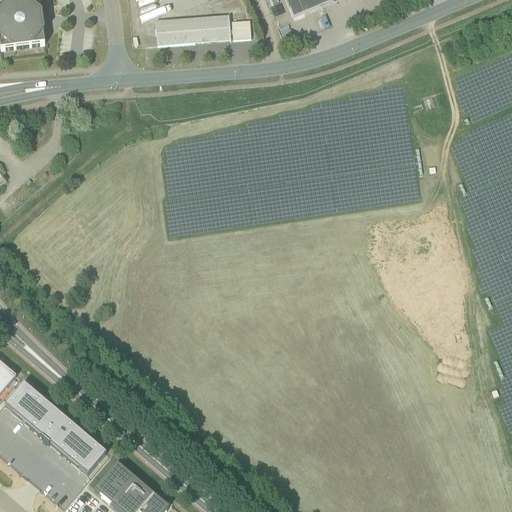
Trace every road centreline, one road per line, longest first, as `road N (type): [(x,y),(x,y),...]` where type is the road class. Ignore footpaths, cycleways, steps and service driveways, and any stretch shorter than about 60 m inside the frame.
road 1 (unclassified): [(119,83),(280,72),(468,0)]
road 2 (track): [(129,97),(129,127),(0,241)]
road 3 (tertiary): [(217,511),(91,404)]
road 4 (tertiary): [(91,404),(0,313)]
